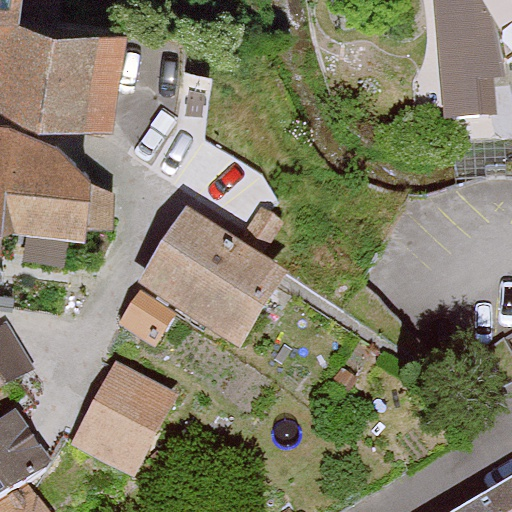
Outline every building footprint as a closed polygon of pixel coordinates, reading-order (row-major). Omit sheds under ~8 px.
[(392,0),(393,116),(492,116),(492,0),(392,0)] [(135,4),(0,1),(0,84),(50,101),(133,102),(135,4)] [(0,297),(5,298),(12,214),(91,220),(99,124),(13,117),(0,115),(0,297)] [(291,282),(191,218),(145,290),(245,353),(291,282)] [(28,253),(65,256),(67,222),(30,220),(28,253)] [(3,329),(0,331),(0,397),(35,372),(3,329)] [(120,373),(82,445),(142,477),(180,405),(120,373)] [(0,504),(56,465),(22,418),(0,433),(0,504)] [(511,511),(511,483),(464,511),(511,511)]
